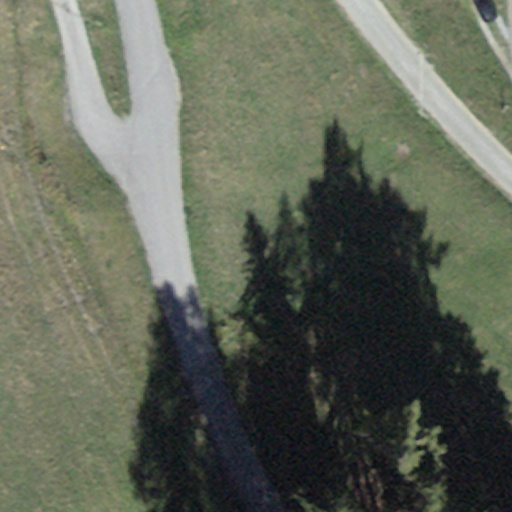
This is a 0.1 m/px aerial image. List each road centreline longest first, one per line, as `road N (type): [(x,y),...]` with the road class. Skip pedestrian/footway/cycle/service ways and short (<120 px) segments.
road 1 (unclassified): [(280,511),(190,338),(166,250),(160,132),(133,0)]
road 2 (unclassified): [(349,0),(449,127),(511,180)]
road 3 (track): [(160,132),(116,150),(97,134),(58,0)]
